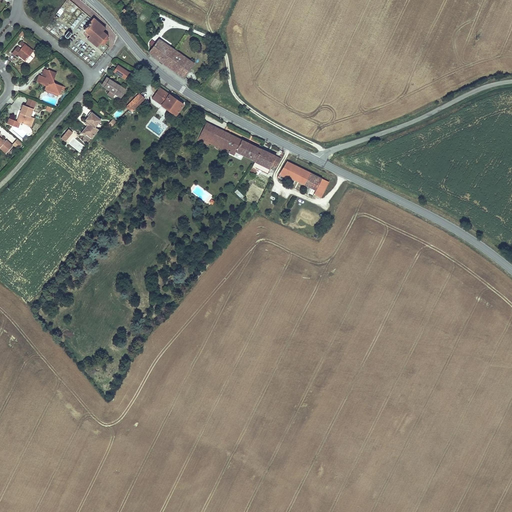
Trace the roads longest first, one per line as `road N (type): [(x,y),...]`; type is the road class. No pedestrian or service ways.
road 1 (secondary): [(125,36),(183,89),(317,160)]
road 2 (track): [(324,153),(237,98),(218,43),(178,24),(158,36)]
road 3 (secondary): [(317,160),(437,219),(511,270)]
road 4 (unclassified): [(317,160),(511,81)]
road 5 (unclassified): [(93,77),(0,186)]
